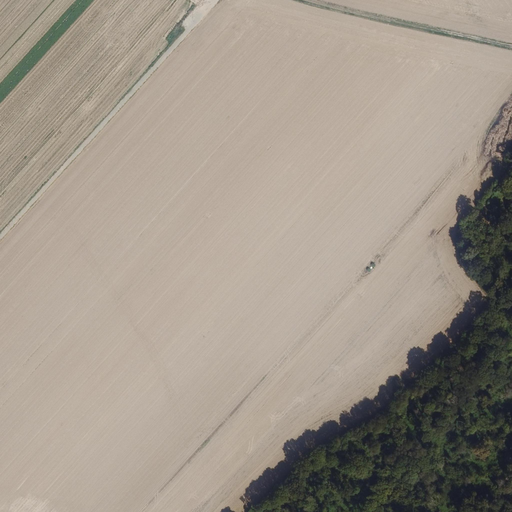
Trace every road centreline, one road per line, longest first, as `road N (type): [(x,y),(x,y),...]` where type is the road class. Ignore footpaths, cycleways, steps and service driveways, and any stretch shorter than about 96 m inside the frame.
road 1 (track): [(0,236),(214,0)]
road 2 (track): [(308,0),(511,47)]
